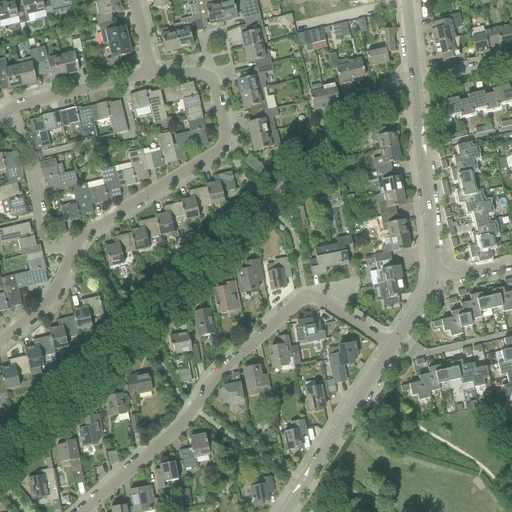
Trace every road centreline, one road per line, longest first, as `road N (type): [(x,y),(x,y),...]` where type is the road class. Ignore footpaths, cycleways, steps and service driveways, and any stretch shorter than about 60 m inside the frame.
road 1 (residential): [(0,344),(45,306),(83,236),(224,147),(213,83),(196,73),(148,73)]
road 2 (residential): [(83,511),(305,295),(391,346)]
road 3 (residential): [(284,511),(391,346)]
road 4 (residential): [(0,117),(19,103),(148,73)]
road 5 (residential): [(432,283),(420,151)]
